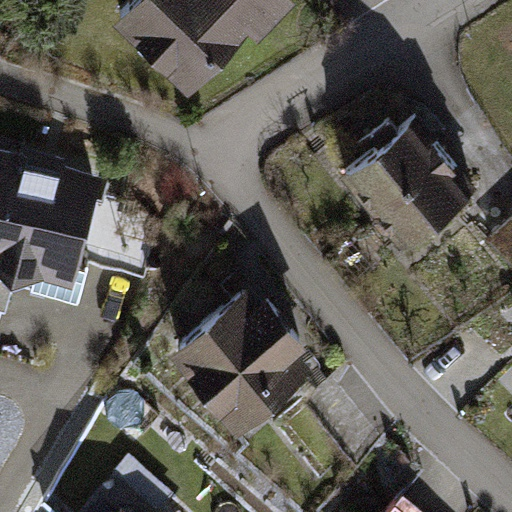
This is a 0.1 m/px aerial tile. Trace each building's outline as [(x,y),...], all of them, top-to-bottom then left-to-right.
[(286,0),(133,0),(119,14),(193,90),(286,0)] [(471,200),(406,116),(335,171),(400,254),(471,200)] [(95,176),(0,150),(0,265),(67,283),(95,176)] [(511,207),(479,239),(511,273),(511,207)] [(316,378),(241,285),(164,347),(240,440),(316,378)] [(140,511),(121,495),(107,511),(140,511)]
